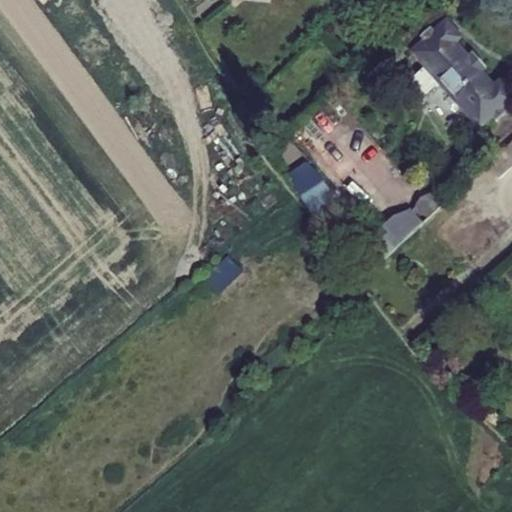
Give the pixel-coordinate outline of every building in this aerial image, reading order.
[(424,32),(413,42),(418,47),(408,57),(422,71),(408,84),(424,100),(437,87),(479,131),(490,122),(494,126),(504,116),(500,111),(511,101),(498,87),(491,94),(447,48),(454,42),(439,27),(429,37),(424,32)] [(313,169),(294,181),(319,221),(338,209),(313,169)] [(435,192),(414,211),(425,223),(446,205),(435,192)] [(403,217),(372,244),(386,260),(416,232),(403,217)] [(227,258),(208,280),(223,293),(242,271),(227,258)]
